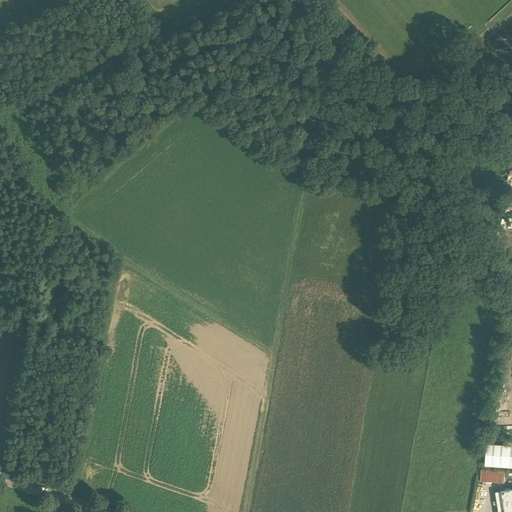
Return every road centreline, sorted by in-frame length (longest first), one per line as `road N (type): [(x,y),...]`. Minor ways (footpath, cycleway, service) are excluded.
road 1 (track): [(281,361),(71,234),(0,146)]
road 2 (track): [(309,176),(253,511)]
road 3 (track): [(0,113),(238,0)]
